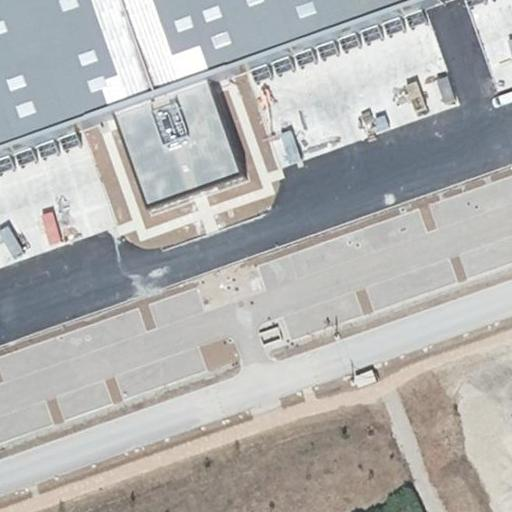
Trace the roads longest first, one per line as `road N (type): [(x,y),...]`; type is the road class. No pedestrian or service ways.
road 1 (unclassified): [(0,478),(511,297)]
road 2 (track): [(388,389),(439,511)]
